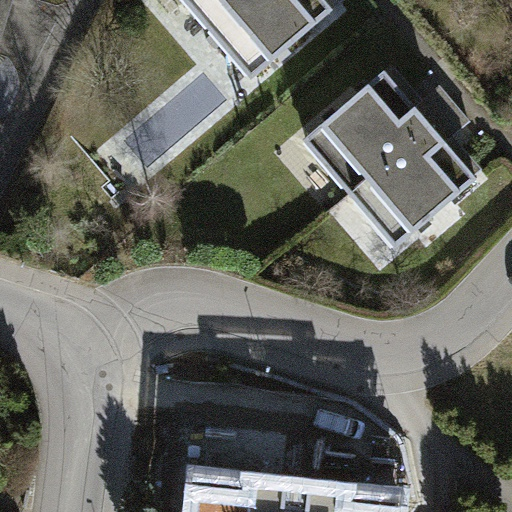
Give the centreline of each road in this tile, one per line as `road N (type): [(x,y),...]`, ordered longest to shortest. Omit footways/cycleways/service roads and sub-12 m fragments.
road 1 (residential): [(67,357),(160,304),(219,303),(390,352),(424,344),(459,322),(511,268)]
road 2 (residential): [(69,511),(81,405),(67,357)]
